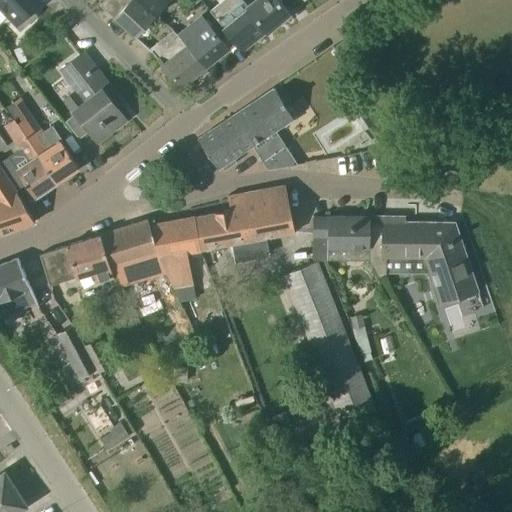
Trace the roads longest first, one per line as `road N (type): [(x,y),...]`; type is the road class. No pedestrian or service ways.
road 1 (residential): [(100,203),(133,207),(297,177),(448,197)]
road 2 (residential): [(192,122),(353,0)]
road 3 (residential): [(192,122),(71,0)]
road 4 (residential): [(83,511),(0,384)]
road 5 (residential): [(100,203),(192,122)]
